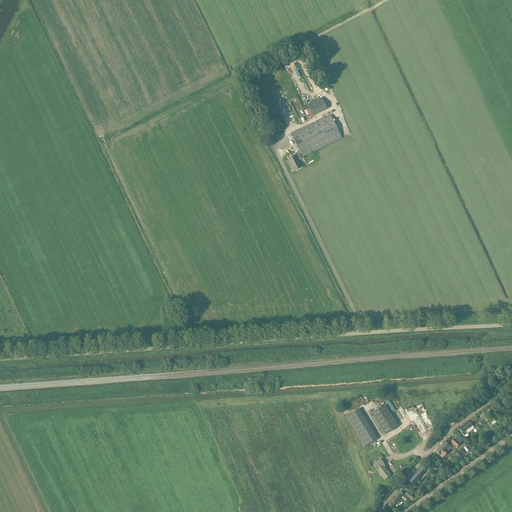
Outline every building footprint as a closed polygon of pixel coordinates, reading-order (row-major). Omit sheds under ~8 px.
[(287,105),(280,88),(271,92),(279,110),(283,109),(282,107),(287,105)] [(310,117),(327,109),(322,97),(307,105),(309,108),(304,111),(306,116),(309,115),(310,117)] [(291,134),(300,153),(288,159),(293,171),(303,166),(301,163),(300,163),(298,161),(304,158),(303,157),(342,138),(330,115),(291,134)] [(169,317),(174,314),(172,309),(168,311),(166,312),(169,317)] [(371,414),(384,434),(398,426),(385,405),(371,414)] [(377,439),(359,409),(345,417),(364,447),(377,439)] [(475,422),(478,420),(479,420),(485,416),(481,412),(475,416),(471,420),(474,425),(476,423),(475,422)] [(458,429),(462,433),(472,426),(469,421),(458,429)] [(456,448),(459,444),(459,443),(461,441),(457,437),(455,439),(454,438),(450,442),(452,443),(451,444),(454,447),(454,446),(456,448)] [(445,441),(443,444),(436,451),(440,455),(439,455),(442,458),(447,452),(445,450),(449,445),(445,441)] [(391,475),(384,466),(385,466),(380,459),(379,460),(373,464),(384,480),(391,475)] [(409,481),(413,485),(426,470),(422,467),(409,481)] [(403,495),(399,492),(388,505),(392,508),(403,495)] [(405,495),(411,500),(414,497),(407,492),(405,495)]
